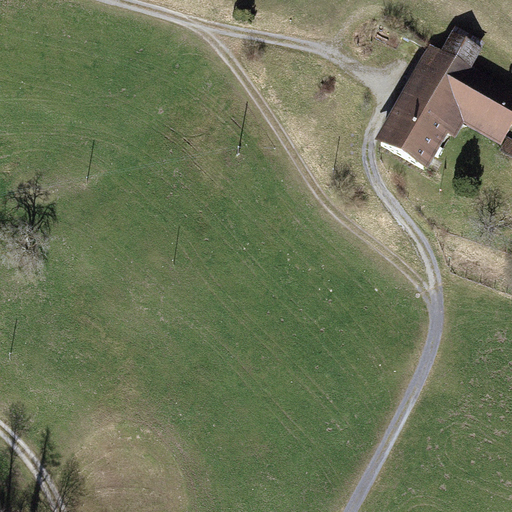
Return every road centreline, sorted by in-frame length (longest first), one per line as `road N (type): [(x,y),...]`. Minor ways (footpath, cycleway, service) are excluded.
road 1 (track): [(437,309),(318,195),(244,71),(202,26)]
road 2 (track): [(351,511),(425,371),(437,309)]
road 3 (track): [(202,26),(335,49)]
